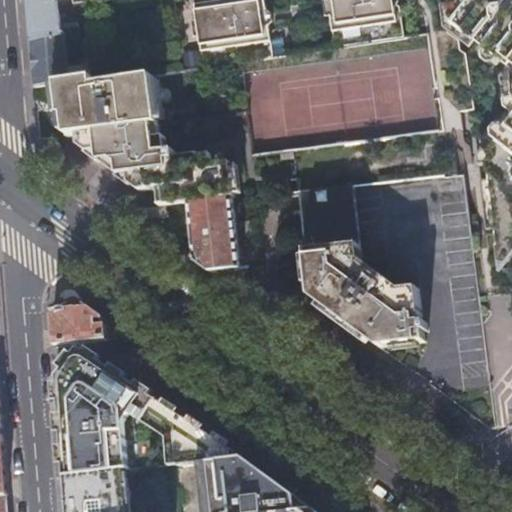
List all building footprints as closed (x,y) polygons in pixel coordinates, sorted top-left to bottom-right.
[(54,0),(26,0),(30,41),(60,36),(54,0)] [(190,0),(201,70),(272,59),(268,29),(272,24),(271,15),(265,11),(264,1),(263,0),(190,0)] [(326,0),(327,0),(322,1),(325,18),(329,17),(334,50),(403,39),(399,8),(396,6),(398,3),(397,0),(326,0)] [(511,0),(447,0),(448,5),(439,6),(442,28),(454,37),(460,31),(485,51),(482,55),(483,62),(488,66),(495,65),(498,61),(509,70),(502,80),(502,88),(504,88),(506,102),(504,102),(505,110),(511,115),(511,121),(506,129),(502,126),(495,127),(491,133),(492,140),(496,143),(487,154),(482,151),(476,158),(477,167),(486,166),(488,181),(479,182),(485,231),(494,230),(496,247),(494,247),(498,273),(511,254),(511,0)] [(78,33),(71,7),(71,6),(64,8),(71,35),(78,33)] [(64,36),(60,36),(30,41),(31,62),(33,88),(57,85),(68,83),(64,36)] [(156,80),(150,81),(149,78),(93,86),(92,80),(68,83),(57,85),(60,113),(60,116),(67,116),(69,133),(61,134),(62,137),(76,135),(155,125),(155,123),(161,122),(156,80)] [(156,188),(158,207),(160,208),(165,207),(188,205),(231,200),(231,197),(236,196),(233,164),(227,165),(226,162),(206,164),(205,153),(171,157),(171,150),(162,151),(160,136),(157,137),(155,125),(76,135),(77,146),(110,171),(137,191),(156,188)] [(418,349),(418,344),(423,344),(422,334),(426,333),(425,324),(421,324),(417,290),(400,292),(361,260),(353,186),(298,193),(310,299),(315,302),(320,306),(317,310),(342,329),(364,346),(368,341),(379,349),(390,347),(390,352),(418,349)] [(239,270),(231,200),(188,205),(192,234),(195,264),(201,269),(208,273),(224,271),(239,270)] [(165,207),(160,208),(145,210),(146,219),(166,217),(165,207)] [(104,321),(103,320),(73,298),(51,311),(52,325),(54,346),(107,340),(105,326),(104,321)] [(216,365),(200,355),(196,362),(212,372),(214,368),(216,365)] [(63,388),(63,391),(58,391),(65,479),(132,471),(161,468),(240,459),(213,441),(152,400),(115,375),(93,360),(90,364),(80,358),(77,356),(74,357),(71,359),(66,366),(65,370),(66,374),(68,375),(62,383),(63,388)] [(307,511),(312,511),(271,481),(240,459),(161,468),(165,511),(307,511)] [(132,478),(132,471),(65,479),(67,511),(127,511),(127,505),(129,501),(129,490),(125,488),(124,479),(132,478)] [(8,511),(7,495),(0,495),(0,511),(8,511)]
